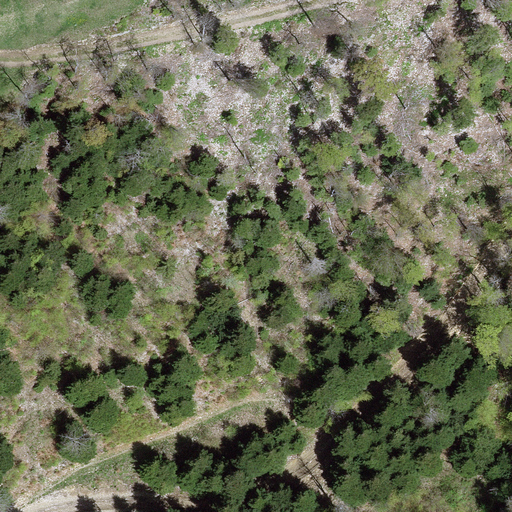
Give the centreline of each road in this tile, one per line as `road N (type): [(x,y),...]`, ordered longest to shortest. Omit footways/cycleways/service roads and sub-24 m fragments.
road 1 (track): [(0,56),(112,45),(315,0)]
road 2 (track): [(44,511),(206,495),(304,465)]
